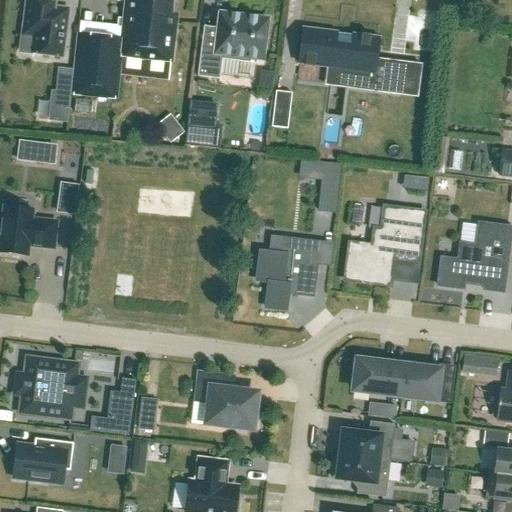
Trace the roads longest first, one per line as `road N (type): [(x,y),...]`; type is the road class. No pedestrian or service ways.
road 1 (residential): [(310,362),(0,323)]
road 2 (residential): [(511,343),(359,325),(336,332),(310,362)]
road 3 (residential): [(291,511),(310,362)]
